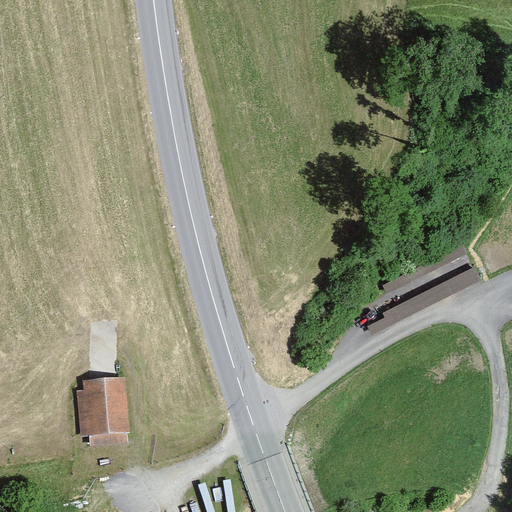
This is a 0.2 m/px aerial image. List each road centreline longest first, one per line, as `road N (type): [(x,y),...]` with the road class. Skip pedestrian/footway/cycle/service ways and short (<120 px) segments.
road 1 (secondary): [(152,0),(197,239),(286,511)]
road 2 (track): [(463,304),(493,345),(504,399),(497,479),(473,511)]
